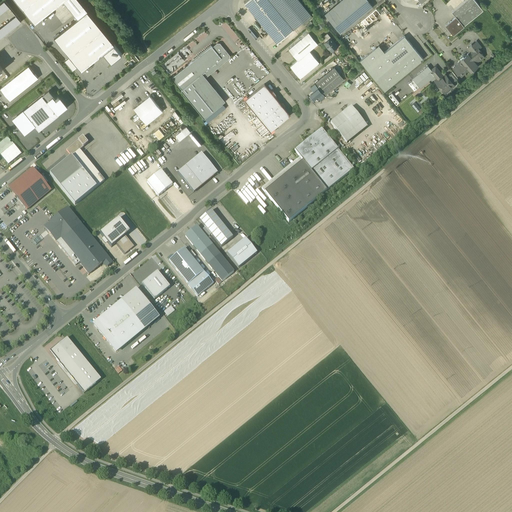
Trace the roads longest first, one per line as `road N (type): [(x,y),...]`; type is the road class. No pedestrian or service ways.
road 1 (track): [(511,62),(58,436),(0,501)]
road 2 (residential): [(62,319),(304,122),(305,107),(226,4)]
road 3 (tertiary): [(224,511),(76,457),(38,427),(0,375)]
road 4 (track): [(333,511),(511,367)]
road 5 (residential): [(88,109),(226,4)]
